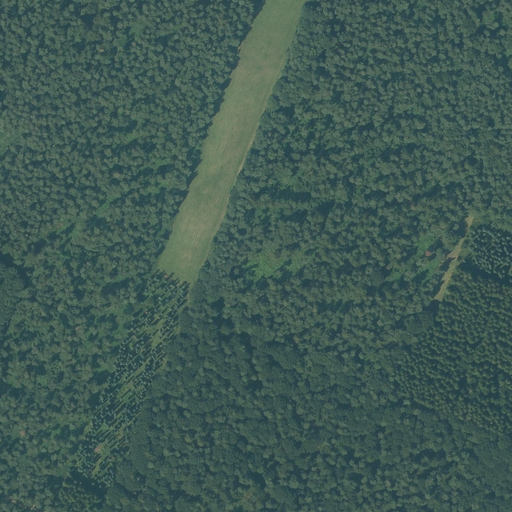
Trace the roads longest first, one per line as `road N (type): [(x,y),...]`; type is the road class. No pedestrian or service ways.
road 1 (track): [(99,511),(312,0)]
road 2 (track): [(511,438),(392,389)]
